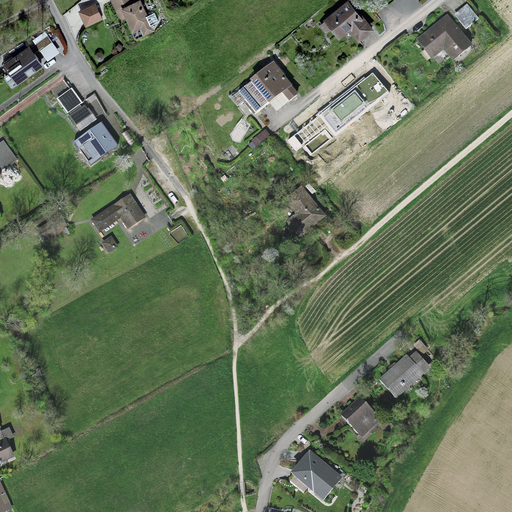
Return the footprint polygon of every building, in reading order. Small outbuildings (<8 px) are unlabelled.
[(113,0),(119,12),(124,10),(133,29),(148,23),(139,3),(133,5),(130,0),(113,0)] [(348,3),(326,20),(339,36),(349,28),(358,39),(371,28),(362,16),(360,18),(348,3)] [(95,5),(80,11),(86,25),(101,18),(95,5)] [(468,7),(456,17),(466,29),(478,19),(468,7)] [(445,19),(418,40),(432,58),(444,49),(453,60),(471,46),(450,21),(448,23),(445,19)] [(47,35),(35,44),(40,51),(52,42),(47,35)] [(17,83),(41,65),(37,59),(38,58),(35,54),(34,55),(29,48),(14,59),(12,57),(3,63),(17,83)] [(297,96),(272,65),(235,96),(241,104),(245,101),(256,114),(283,93),(290,101),(297,96)] [(345,99),(343,96),(337,101),(337,104),(342,110),(345,110),(350,106),(361,119),(388,97),(379,86),(385,82),(376,71),(371,76),(372,77),(345,99)] [(79,105),(81,103),(71,90),(58,99),(76,125),(89,115),(88,114),(91,112),(89,109),(87,110),(84,106),(82,108),(79,105)] [(110,148),(112,151),(118,147),(101,123),(74,143),(79,151),(84,148),(93,161),(110,148)] [(0,165),(2,168),(14,159),(4,145),(0,148),(0,165)] [(292,227),(300,237),(324,217),(301,189),(287,201),(302,219),(292,227)] [(121,219),(128,228),(144,218),(130,196),(114,207),(121,219)] [(121,219),(114,207),(93,221),(101,232),(121,219)] [(60,217),(38,232),(43,240),(66,225),(60,217)] [(116,247),(111,239),(104,244),(109,252),(116,247)] [(427,348),(420,341),(415,347),(421,354),(427,348)] [(407,356),(380,381),(395,398),(406,389),(404,386),(428,365),(417,353),(409,359),(407,356)] [(360,398),(341,416),(359,434),(367,427),(368,429),(379,419),(360,398)] [(394,427),(385,418),(379,424),(387,433),(394,427)] [(0,462),(12,457),(0,431),(0,462)] [(309,455),(294,474),(298,477),(297,479),(309,488),(310,487),(323,497),(338,478),(309,455)] [(0,482),(0,511),(2,511),(11,509),(8,503),(5,505),(1,495),(5,493),(0,482)]
